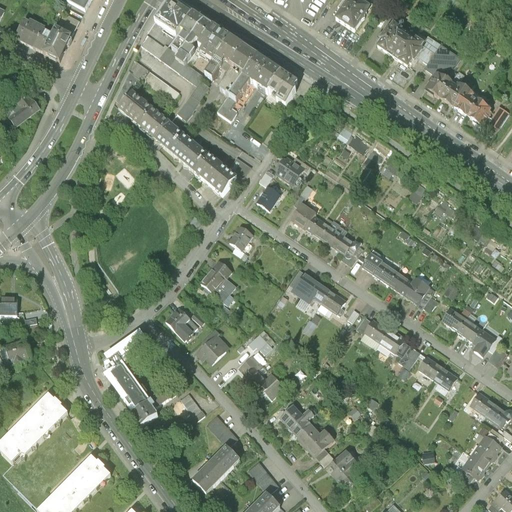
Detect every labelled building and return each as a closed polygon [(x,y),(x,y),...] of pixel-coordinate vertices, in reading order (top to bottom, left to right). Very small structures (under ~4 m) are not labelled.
[(68,0),(67,2),(86,12),(92,0),(68,0)] [(355,0),(349,0),(335,22),(354,34),(370,10),(362,4),(355,0)] [(176,40),(181,33),(193,16),(171,1),(154,25),(176,40)] [(364,1),(362,4),(370,10),(372,6),(364,1)] [(173,54),(179,59),(204,24),(193,16),(181,33),(185,36),(173,54)] [(63,20),(57,31),(73,39),(79,26),(66,19),(63,20)] [(24,24),(16,41),(20,43),(19,46),(34,53),(44,34),(45,32),(30,25),(29,27),(24,24)] [(212,30),(204,24),(179,59),(176,64),(184,70),(186,67),(195,55),(191,52),(196,45),(200,47),(212,30)] [(377,49),(392,59),(409,34),(394,24),(391,29),(389,28),(381,39),(383,41),(377,49)] [(229,41),(212,30),(200,47),(199,49),(203,53),(201,56),(213,64),(229,41)] [(53,39),(44,34),(34,53),(43,58),(44,56),(60,64),(73,39),(57,31),(53,39)] [(424,44),(409,34),(392,59),(407,69),(412,61),(414,62),(421,50),(420,49),(424,44)] [(141,49),(198,89),(201,85),(204,80),(186,67),(184,70),(176,64),(179,59),(173,54),(165,48),(163,50),(148,39),(141,49)] [(243,52),(229,41),(213,64),(215,66),(205,79),(212,84),(225,65),(231,69),(243,52)] [(416,60),(428,67),(437,52),(426,45),(416,60)] [(441,47),(437,52),(428,67),(425,71),(435,77),(445,84),(461,61),(441,47)] [(256,61),(243,52),(231,69),(239,74),(236,79),(233,77),(220,95),(228,100),(256,61)] [(268,96),(269,94),(280,78),(256,61),(228,100),(236,106),(251,85),(268,96)] [(179,97),(134,63),(129,74),(172,106),(179,97)] [(425,93),(439,102),(449,87),(445,84),(435,77),(425,93)] [(296,89),(280,78),(269,94),(280,102),(278,105),(286,110),(296,96),(293,94),(296,89)] [(210,90),(201,85),(198,89),(185,107),(176,116),(187,126),(194,117),(193,115),(200,106),(199,105),(210,90)] [(455,91),(449,87),(439,102),(452,111),(465,93),(457,88),(455,91)] [(452,111),(466,120),(477,105),(470,100),(472,98),(465,93),(452,111)] [(7,118),(17,132),(41,113),(25,94),(15,102),(20,109),(7,118)] [(137,128),(151,110),(131,94),(117,111),(137,128)] [(232,113),(236,106),(228,100),(218,116),(231,125),(237,116),(232,113)] [(490,113),(477,105),(466,120),(481,130),(490,117),(488,116),(490,113)] [(155,142),(169,124),(151,110),(137,128),(155,142)] [(174,158),(188,140),(169,124),(155,142),(174,158)] [(351,138),(346,145),(355,152),(361,144),(362,142),(355,137),(353,140),(351,138)] [(193,173),(207,156),(188,140),(174,158),(193,173)] [(355,152),(363,157),(369,149),(361,144),(355,152)] [(232,176),(207,156),(193,173),(223,197),(237,180),(232,176)] [(295,159),(291,164),(304,173),(308,167),(295,159)] [(236,160),(230,169),(235,172),(232,176),(237,180),(241,184),(251,170),(236,160)] [(294,189),(302,176),(304,173),(285,161),(283,164),(275,176),(287,185),(294,189)] [(391,163),(383,175),(389,180),(391,177),(394,179),(395,178),(402,182),(405,178),(399,173),(400,171),(395,167),(396,167),(391,163)] [(259,185),(266,189),(274,177),(268,173),(267,172),(266,172),(258,185),(259,185)] [(427,193),(418,186),(413,194),(422,201),(427,193)] [(269,215),(281,196),(268,188),(267,188),(256,206),(269,215)] [(438,206),(432,201),(428,206),(434,210),(438,206)] [(449,206),(444,202),(435,214),(441,218),(444,214),(450,219),(455,213),(447,207),(449,206)] [(316,215),(301,205),(290,222),(305,232),(315,217),(316,215)] [(330,228),(315,217),(305,232),(321,242),(330,228)] [(203,225),(194,219),(190,226),(199,232),(203,225)] [(253,235),(239,225),(226,243),(241,254),(253,235)] [(486,233),(475,226),(468,237),(479,245),(481,242),(484,245),(489,238),(485,235),(486,233)] [(354,244),(330,228),(321,242),(344,258),(347,254),(354,244)] [(495,243),(491,241),(486,248),(493,252),(496,247),(494,246),(495,243)] [(354,244),(347,254),(357,261),(363,252),(359,249),(360,246),(355,242),(354,244)] [(399,275),(370,255),(361,269),(390,289),(399,275)] [(476,259),(471,255),(463,267),(468,270),(476,259)] [(218,262),(212,270),(226,281),(232,274),(218,262)] [(200,285),(229,308),(235,301),(229,297),(236,289),(226,281),(212,270),(200,285)] [(329,291),(305,274),(290,294),(309,307),(313,301),(319,305),(329,291)] [(390,289),(403,297),(412,284),(399,275),(390,289)] [(435,293),(415,279),(412,284),(403,297),(417,307),(416,308),(422,312),(423,311),(431,299),(435,293)] [(458,292),(450,287),(444,296),(452,302),(458,292)] [(346,303),(329,291),(319,305),(336,317),(346,303)] [(431,299),(423,311),(431,316),(438,304),(431,299)] [(17,303),(0,302),(0,319),(17,319),(17,303)] [(227,320),(232,315),(224,307),(219,313),(227,320)] [(451,310),(442,323),(458,334),(467,321),(451,310)] [(184,343),(191,336),(183,327),(189,322),(179,311),(166,324),(184,343)] [(359,315),(354,312),(347,322),(352,325),(359,315)] [(201,329),(206,324),(196,314),(191,319),(201,329)] [(302,333),(308,337),(321,320),(315,316),(302,333)] [(372,324),(364,319),(356,332),(363,337),(364,335),(372,324)] [(472,345),(482,331),(467,321),(458,334),(472,345)] [(388,332),(373,322),(372,324),(364,335),(379,345),(388,332)] [(484,353),(493,339),(482,331),(472,345),(484,353)] [(204,349),(218,337),(219,336),(215,332),(201,345),(204,349)] [(273,342),(263,332),(248,347),(253,352),(256,349),(261,354),(273,342)] [(344,350),(352,335),(346,332),(338,346),(344,350)] [(403,344),(404,343),(388,332),(379,345),(395,356),(403,344)] [(173,372),(140,337),(129,348),(163,382),(173,372)] [(211,368),(230,351),(218,337),(204,349),(195,358),(202,365),(205,362),(211,368)] [(25,343),(0,350),(0,372),(15,368),(16,372),(25,369),(24,365),(31,362),(28,352),(28,349),(27,348),(27,346),(26,345),(25,343)] [(409,349),(403,344),(395,356),(401,361),(409,349)] [(508,355),(497,348),(488,362),(498,369),(508,355)] [(420,356),(409,349),(401,361),(398,365),(409,372),(420,356)] [(444,369),(427,357),(417,372),(434,383),(444,369)] [(264,370),(253,358),(237,372),(248,384),(258,375),(264,370)] [(399,392),(411,374),(398,366),(396,370),(391,377),(386,384),(399,392)] [(148,406),(120,367),(105,378),(132,417),(148,406)] [(444,369),(434,383),(449,394),(459,379),(444,369)] [(258,375),(248,384),(261,398),(264,395),(271,403),(285,390),(271,376),(265,382),(258,375)] [(181,382),(150,404),(154,409),(156,412),(187,390),(181,382)] [(498,404),(480,391),(468,408),(487,421),(498,404)] [(205,417),(188,395),(179,402),(197,424),(205,417)] [(56,402),(54,403),(49,398),(35,411),(9,438),(0,446),(0,456),(12,468),(21,458),(26,459),(68,417),(61,410),(62,408),(56,402)] [(443,403),(437,399),(434,403),(440,407),(443,403)] [(152,411),(154,409),(150,404),(148,406),(132,417),(142,430),(158,419),(152,411)] [(504,433),(511,420),(511,413),(498,404),(487,421),(504,433)] [(293,407),(278,420),(296,440),(311,426),(308,424),(314,418),(308,411),(302,417),(293,407)] [(227,450),(228,451),(238,442),(216,419),(207,428),(227,450)] [(296,440),(316,460),(325,452),(334,443),(322,430),(318,434),(311,426),(296,440)] [(487,438),(498,446),(503,439),(492,431),(487,438)] [(71,440),(66,434),(63,437),(69,442),(71,440)] [(470,453),(492,467),(503,450),(482,435),(470,453)] [(227,450),(193,484),(207,497),(221,483),(224,479),(240,463),(228,451),(227,450)] [(333,461),(325,452),(316,460),(324,469),(333,461)] [(360,469),(346,452),(329,467),(334,473),(330,475),(340,487),(352,476),(360,469)] [(458,470),(480,485),(492,467),(470,453),(458,470)] [(421,454),(421,465),(432,465),(432,454),(421,454)] [(78,511),(111,479),(104,472),(105,471),(99,465),(98,466),(92,460),(78,474),(51,502),(40,511),(78,511)] [(267,496),(268,498),(278,490),(259,466),(249,474),(267,496)] [(458,481),(469,489),(475,482),(463,474),(458,481)] [(350,498),(362,488),(352,476),(340,487),(350,498)] [(511,511),(511,491),(508,488),(492,506),(498,511),(511,511)] [(251,511),(277,511),(280,510),(268,498),(267,496),(251,511)] [(376,499),(364,509),(366,511),(372,511),(381,505),(376,499)]
